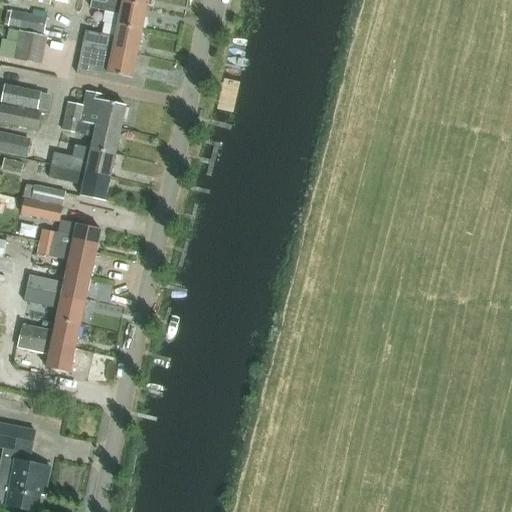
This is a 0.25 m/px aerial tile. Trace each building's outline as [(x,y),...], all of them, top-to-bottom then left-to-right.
[(92,0),(91,8),(121,14),(118,28),(141,33),(146,8),(106,0),(92,0)] [(106,0),(146,8),(147,0),(106,0)] [(44,34),(47,18),(23,13),(20,29),(44,34)] [(83,43),(137,54),(141,33),(118,28),(116,37),(85,31),(83,43)] [(42,65),(47,37),(9,29),(3,58),(42,65)] [(80,55),(111,62),(109,74),(132,79),(137,54),(83,43),(80,55)] [(41,92),(5,85),(1,103),(37,111),(41,92)] [(69,103),(66,117),(121,129),(126,106),(103,101),(104,95),(87,92),(84,106),(69,103)] [(1,105),(1,107),(0,110),(0,122),(38,130),(41,113),(1,105)] [(121,129),(66,117),(63,131),(94,138),(92,149),(115,154),(121,129)] [(0,152),(26,159),(30,139),(0,132),(0,152)] [(54,154),(51,166),(110,179),(115,154),(92,149),(89,161),(54,154)] [(1,169),(21,174),(24,163),(4,158),(1,169)] [(110,179),(51,166),(49,179),(84,186),(81,197),(105,202),(110,179)] [(63,207),(66,193),(35,186),(32,200),(63,207)] [(59,222),(63,208),(24,199),(21,214),(59,222)] [(39,242),(95,254),(100,229),(77,224),(77,225),(62,222),(60,234),(42,230),(39,242)] [(90,277),(95,254),(39,242),(37,254),(69,261),(67,272),(90,277)] [(30,276),(27,289),(85,301),(90,277),(67,272),(65,283),(30,276)] [(59,310),(57,321),(80,325),(85,301),(27,289),(24,302),(59,310)] [(75,348),(80,325),(57,321),(54,331),(23,325),(20,337),(75,348)] [(70,373),(75,348),(20,337),(18,348),(50,355),(47,369),(70,373)] [(0,446),(18,450),(16,460),(7,507),(35,511),(37,511),(42,488),(46,489),(51,466),(29,462),(31,452),(36,431),(0,424),(0,446)]
